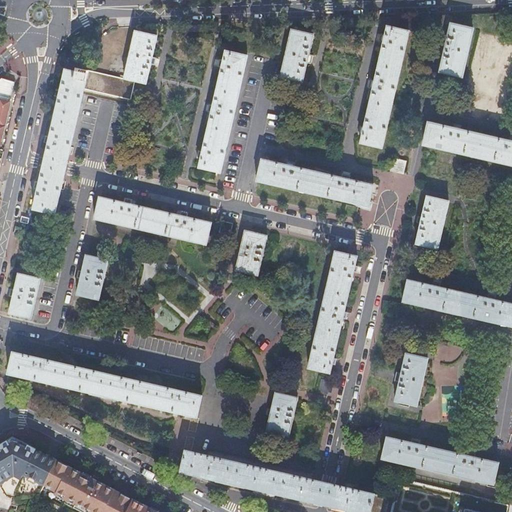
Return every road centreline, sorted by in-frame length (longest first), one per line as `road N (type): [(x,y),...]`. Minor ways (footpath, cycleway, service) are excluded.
road 1 (residential): [(321,511),(382,241),(19,157)]
road 2 (tertiary): [(212,511),(1,407)]
road 3 (tertiary): [(212,9),(384,0)]
road 4 (tertiary): [(56,29),(98,14),(212,9)]
